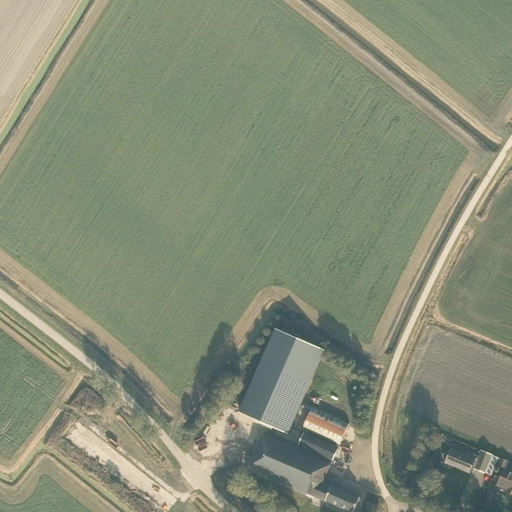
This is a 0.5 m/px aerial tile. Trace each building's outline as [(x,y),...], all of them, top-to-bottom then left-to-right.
[(240,414),(287,434),(323,350),(276,330),(240,414)] [(350,423),(313,406),(303,428),(340,445),(350,423)] [(299,445),(316,453),(315,455),(279,438),(271,435),(264,432),(247,470),(248,470),(312,498),(312,499),(313,496),(326,501),(326,500),(352,511),(353,511),(360,498),(322,482),(332,462),(318,455),(318,453),(333,460),(338,448),(304,433),(299,445)] [(435,433),(432,440),(440,443),(442,435),(435,433)] [(478,457),(466,452),(465,454),(451,448),(446,463),(469,472),(470,471),(472,472),(474,468),(491,476),(498,457),(481,450),(478,457)] [(501,458),(498,465),(505,468),(509,461),(501,458)] [(504,469),(498,484),(511,490),(511,472),(507,471),(504,469)]
